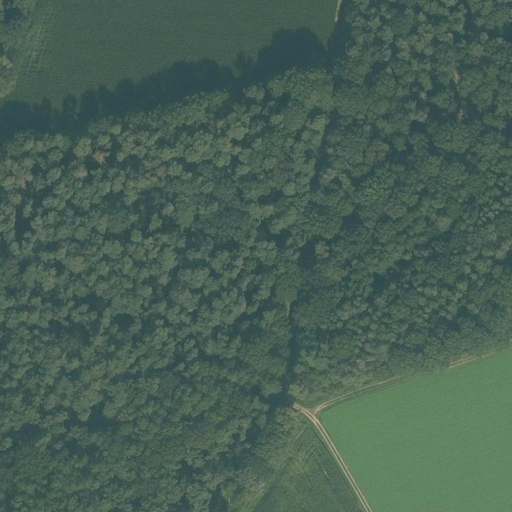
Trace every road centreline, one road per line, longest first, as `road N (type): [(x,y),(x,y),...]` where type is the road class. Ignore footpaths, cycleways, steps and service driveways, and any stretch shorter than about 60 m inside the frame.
road 1 (track): [(285,410),(356,0)]
road 2 (track): [(511,343),(309,409)]
road 3 (track): [(367,511),(309,409),(285,410)]
road 4 (track): [(217,511),(285,410)]
